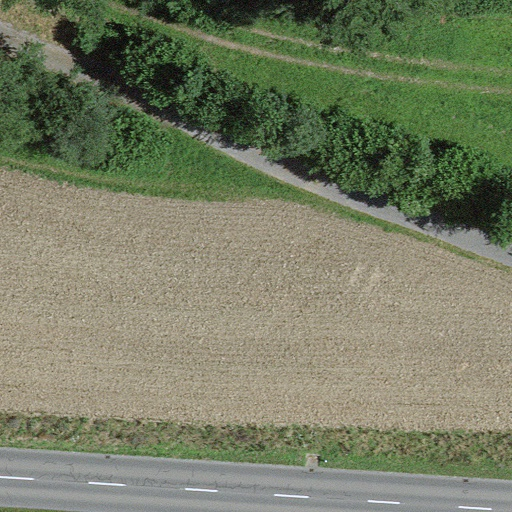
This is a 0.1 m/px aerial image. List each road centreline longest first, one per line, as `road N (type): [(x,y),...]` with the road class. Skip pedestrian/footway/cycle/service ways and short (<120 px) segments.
road 1 (track): [(0,23),(204,141),(511,273)]
road 2 (tertiary): [(412,511),(0,484)]
